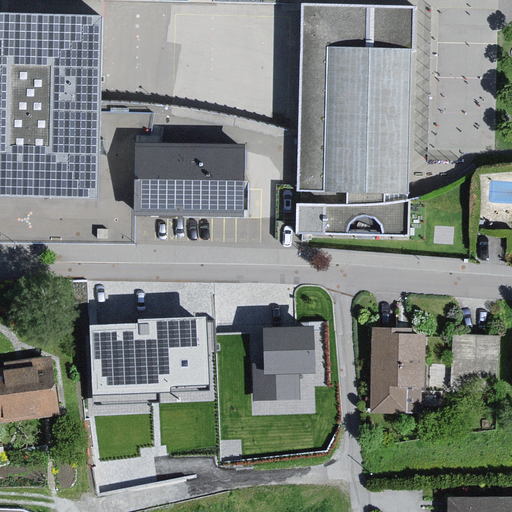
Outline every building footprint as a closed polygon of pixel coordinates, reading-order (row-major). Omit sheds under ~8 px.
[(418,12),(291,6),(291,195),(407,196),(418,12)] [(103,16),(0,13),(0,157),(99,160),(103,16)] [(240,148),(126,144),(125,220),(238,223),(240,148)] [(208,384),(206,316),(140,319),(140,323),(90,325),(92,395),(169,393),(168,385),(208,384)] [(453,328),(452,376),(499,378),(500,329),(453,328)] [(409,330),(370,333),(367,419),(413,418),(413,390),(422,390),(422,338),(409,337),(409,330)] [(314,331),(258,333),(260,375),(314,374),(314,331)] [(6,370),(0,370),(0,419),(57,413),(50,360),(6,365),(6,370)] [(511,511),(511,501),(442,503),(442,511),(511,511)]
